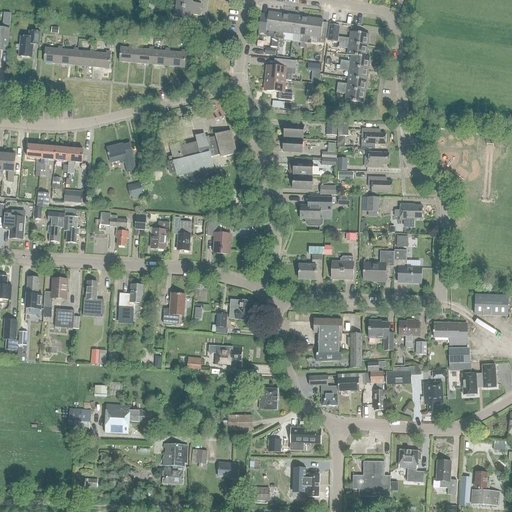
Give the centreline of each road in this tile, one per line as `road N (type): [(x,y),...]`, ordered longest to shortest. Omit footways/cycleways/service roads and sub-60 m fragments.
road 1 (unclassified): [(272,306),(435,300),(444,226),(436,186),(409,160),(392,24),(362,9),(281,0)]
road 2 (tertiary): [(257,288),(186,269),(0,257)]
road 3 (unclassified): [(242,92),(69,126),(22,124)]
road 4 (unclassified): [(257,288),(272,263),(277,227),(242,92)]
road 5 (tertiary): [(338,426),(453,427),(511,398)]
road 6 (track): [(0,503),(155,511)]
road 7 (tertiary): [(338,426),(297,395),(272,306)]
